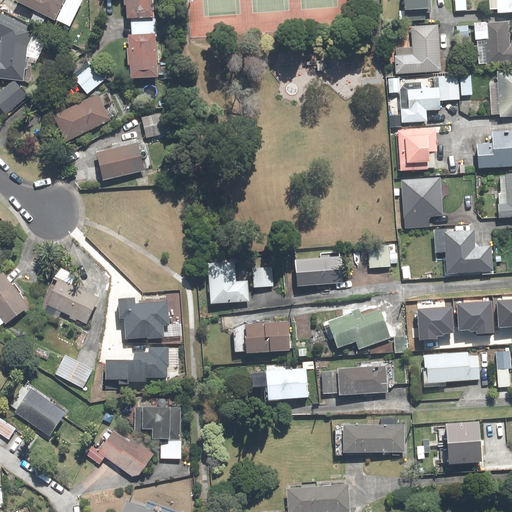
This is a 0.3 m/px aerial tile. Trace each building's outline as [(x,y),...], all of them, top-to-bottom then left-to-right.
[(12,0),(11,3),(68,30),(82,1),(80,0),(12,0)] [(152,19),(151,0),(123,0),(124,21),(129,21),(130,37),(125,37),(128,81),(156,79),(154,38),(157,38),(156,19),(152,19)] [(397,12),(398,24),(432,21),(430,0),(426,1),(426,0),(400,0),(401,12),(397,12)] [(452,0),(454,13),(466,12),(465,0),(452,0)] [(511,16),(511,0),(486,0),(488,11),(495,11),(496,18),(511,16)] [(0,80),(21,83),(23,70),(26,70),(27,64),(24,63),(26,49),(34,33),(0,16),(0,80)] [(507,23),(472,25),(475,69),(511,66),(511,47),(509,47),(507,23)] [(392,49),(394,77),(441,73),(437,26),(409,28),(411,48),(392,49)] [(455,27),(455,40),(468,39),(467,26),(455,27)] [(74,79),(86,95),(109,77),(96,61),(74,79)] [(511,72),(496,74),(498,118),(511,117),(511,72)] [(471,76),(429,77),(429,90),(405,90),(405,110),(400,110),(400,124),(426,124),(426,111),(440,110),(440,102),(460,102),(460,96),(472,96),(471,76)] [(400,81),(387,80),(387,93),(399,94),(400,81)] [(0,110),(5,116),(27,97),(14,83),(0,94),(0,110)] [(96,96),(52,118),(65,143),(108,121),(96,96)] [(167,111),(140,119),(145,139),(173,132),(167,111)] [(416,136),(415,131),(396,132),(398,172),(427,171),(427,169),(436,169),(435,135),(416,136)] [(474,148),(475,170),(511,168),(511,131),(488,132),(489,147),(474,148)] [(135,144),(93,154),(100,183),(142,173),(135,144)] [(511,219),(511,176),(498,177),(499,193),(496,193),(497,207),(495,207),(496,220),(511,219)] [(439,179),(399,182),(402,228),(430,226),(430,217),(442,216),(439,179)] [(445,231),(432,231),(432,255),(443,255),(443,273),(490,273),(490,248),(473,248),(473,234),(446,234),(445,231)] [(383,246),(383,248),(367,248),(367,270),(389,269),(389,265),(397,265),(397,255),(395,255),(395,246),(383,246)] [(339,259),(291,263),(293,289),(341,285),(339,259)] [(232,283),(231,263),(206,265),(208,305),(247,303),(245,282),(232,283)] [(273,268),(250,269),(251,291),(274,289),(273,268)] [(27,309),(1,275),(0,275),(0,319),(5,326),(27,309)] [(96,299),(56,281),(44,307),(84,325),(96,299)] [(169,325),(167,301),(134,304),(134,298),(118,299),(119,319),(124,318),(126,339),(148,337),(148,340),(164,339),(163,325),(169,325)] [(511,299),(498,301),(499,327),(511,326),(511,299)] [(492,302),(457,304),(459,330),(469,329),(469,332),(475,331),(476,334),(494,333),(492,302)] [(452,306),(417,308),(419,340),(437,339),(437,336),(444,336),(443,334),(454,333),(452,306)] [(358,311),(325,323),(335,350),(353,343),(356,351),(390,339),(379,309),(360,316),(358,311)] [(233,329),(235,353),(243,353),(244,356),(289,353),(287,324),(233,329)] [(146,378),(168,378),(168,366),(169,366),(169,347),(148,347),(148,352),(134,352),(134,360),(105,360),(105,388),(128,388),(128,382),(147,382),(146,378)] [(477,353),(422,357),(423,384),(479,381),(477,353)] [(509,353),(495,353),(496,388),(510,387),(509,353)] [(92,371),(64,356),(53,375),(82,390),(92,371)] [(356,369),(335,370),(335,372),(319,373),(320,396),(336,396),(336,398),(387,396),(387,388),(394,387),(394,363),(356,364),(356,369)] [(247,374),(248,391),(263,390),(264,402),(308,400),(306,370),(247,374)] [(64,414),(23,386),(7,409),(48,437),(64,414)] [(177,460),(179,409),(169,408),(170,400),(151,400),(150,408),(133,407),(132,433),(149,433),(149,442),(164,442),(164,451),(159,451),(159,459),(177,460)] [(14,430),(0,419),(0,434),(7,440),(14,430)] [(405,426),(331,425),(331,455),(404,455),(405,426)] [(134,481),(151,456),(129,441),(126,444),(103,428),(84,455),(98,465),(102,459),(134,481)] [(347,511),(346,486),(283,490),(284,511),(347,511)]
